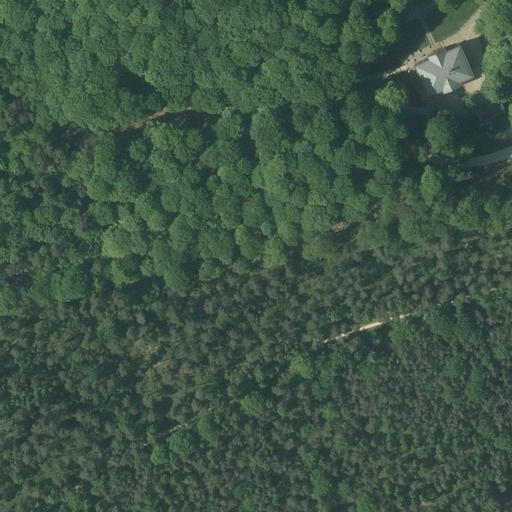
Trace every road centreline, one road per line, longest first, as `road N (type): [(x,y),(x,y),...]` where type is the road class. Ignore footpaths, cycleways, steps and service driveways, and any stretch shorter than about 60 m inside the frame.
road 1 (track): [(403,23),(197,26)]
road 2 (track): [(38,0),(37,48),(60,104),(89,128),(101,127)]
road 3 (track): [(197,26),(69,0)]
